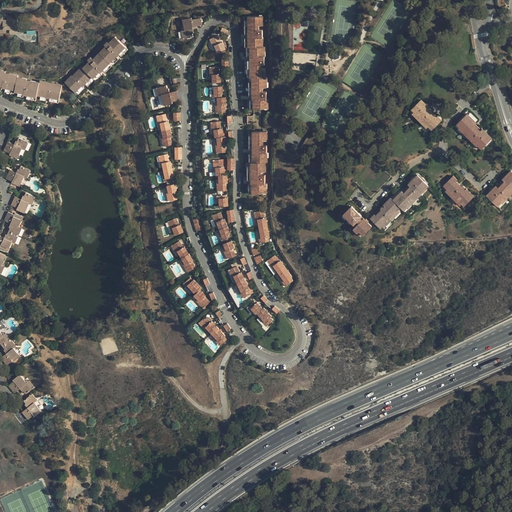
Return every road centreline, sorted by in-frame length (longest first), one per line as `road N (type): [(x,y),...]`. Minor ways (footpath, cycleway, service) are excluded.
road 1 (residential): [(186,58),(213,23),(235,30),(243,237),(257,275),(295,317),(302,344),(280,360),(259,353),(236,329),(188,216),(186,91)]
road 2 (motorway): [(511,333),(264,444),(173,511)]
road 3 (motorway): [(203,511),(335,429),(511,354)]
road 4 (residential): [(0,100),(51,122),(79,121),(147,49),(186,58)]
road 5 (track): [(146,511),(220,451),(220,376),(244,338)]
road 6 (residential): [(369,205),(410,163),(444,148),(448,121),(494,83)]
road 7 (track): [(76,482),(65,358),(73,353)]
